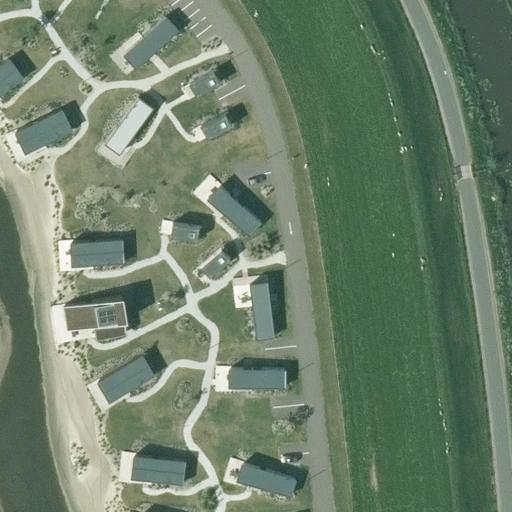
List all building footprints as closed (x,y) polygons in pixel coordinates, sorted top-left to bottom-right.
[(182,40),(192,37),(183,6),(172,9),(182,40)] [(169,53),(179,77),(207,66),(197,41),(169,53)] [(191,136),(193,155),(205,153),(203,135),(191,136)] [(167,139),(168,180),(190,180),(190,168),(180,169),(179,138),(167,139)] [(93,142),(79,142),(80,182),(94,182),(93,142)] [(270,244),(269,204),(255,205),(256,231),(251,231),(252,245),(270,244)] [(216,249),(214,208),(198,208),(200,249),(216,249)] [(168,255),(169,212),(156,212),(154,254),(168,255)] [(237,264),(224,264),(225,302),(239,301),(237,264)] [(124,324),(123,300),(70,302),(71,326),(124,324)] [(262,336),(263,377),(278,376),(276,335),(262,336)] [(204,380),(220,380),(219,336),(203,337),(204,380)] [(157,339),(158,384),(171,383),(170,338),(157,339)] [(202,358),(202,340),(191,340),(191,358),(202,358)] [(109,385),(125,385),(124,342),(108,343),(109,385)] [(224,363),(224,378),(240,379),(241,364),(224,363)] [(173,367),(174,380),(186,379),(186,366),(173,367)] [(126,369),(126,384),(143,383),(143,369),(126,369)] [(239,402),(273,401),(272,385),(227,386),(228,429),(240,429),(239,402)] [(194,434),(193,392),(180,392),(181,434),(194,434)] [(140,395),(141,415),(159,414),(157,394),(140,395)] [(95,396),(83,397),(85,441),(97,441),(95,396)] [(294,459),(279,459),(278,502),(293,502),(294,459)] [(127,507),(126,469),(113,470),(114,507),(127,507)] [(159,511),(173,511),(171,469),(157,470),(159,511)] [(20,482),(5,483),(6,506),(21,505),(20,482)]
